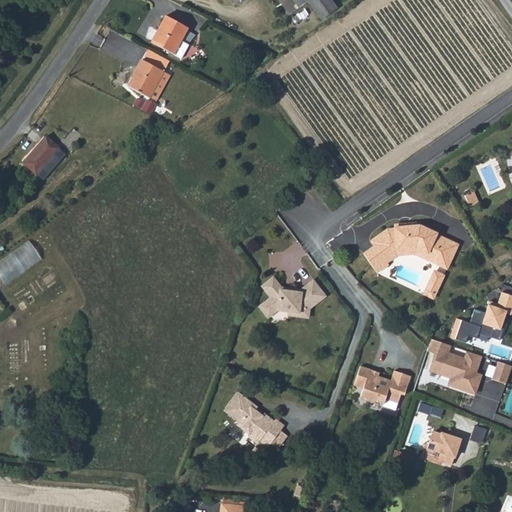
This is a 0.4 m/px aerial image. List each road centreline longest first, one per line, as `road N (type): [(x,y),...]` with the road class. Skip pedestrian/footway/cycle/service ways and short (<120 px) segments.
road 1 (residential): [(511,98),(327,225),(303,224)]
road 2 (unclassified): [(0,141),(101,0)]
